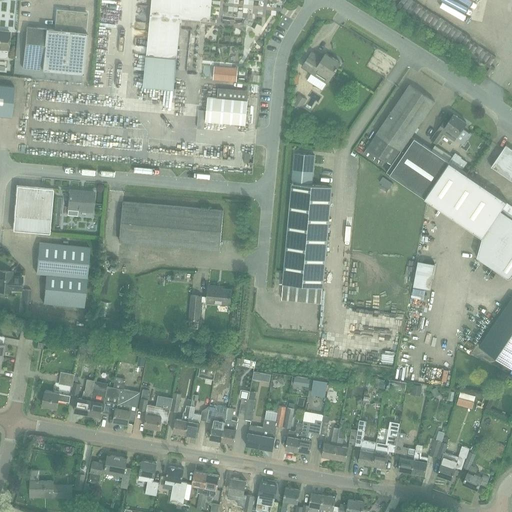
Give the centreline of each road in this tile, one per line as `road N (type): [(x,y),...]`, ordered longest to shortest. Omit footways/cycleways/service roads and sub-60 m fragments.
road 1 (unclassified): [(0,232),(11,169),(269,192),(285,61),(314,0)]
road 2 (residential): [(475,511),(14,421)]
road 3 (unclassified): [(330,0),(511,121)]
